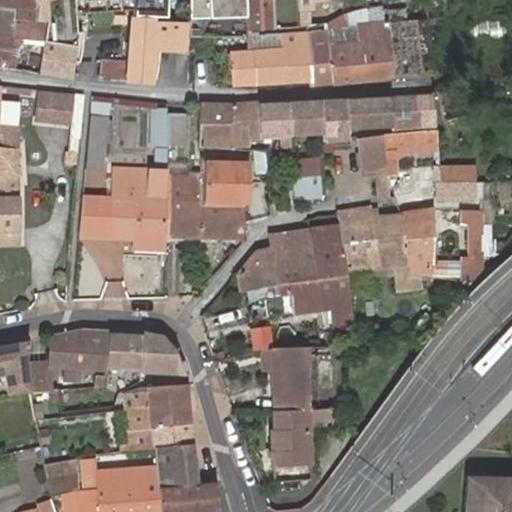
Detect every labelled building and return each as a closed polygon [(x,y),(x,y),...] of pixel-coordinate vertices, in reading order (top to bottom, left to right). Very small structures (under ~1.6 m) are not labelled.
[(36,0),(0,0),(0,69),(17,72),(23,41),(41,42),(44,8),(36,0)] [(36,0),(44,8),(41,42),(77,47),(75,14),(65,15),(64,0),(36,0)] [(135,0),(64,0),(65,15),(75,14),(88,14),(88,3),(121,0),(122,12),(134,11),(135,7),(135,0)] [(294,15),(294,0),(135,0),(135,7),(191,12),(189,40),(248,38),(248,31),(279,28),(294,26),(294,15)] [(332,14),(331,0),(294,0),(294,15),(332,14)] [(389,79),(432,74),(431,52),(450,50),(445,0),(428,0),(429,18),(388,24),(389,79)] [(183,41),(189,41),(189,40),(191,12),(135,7),(134,11),(129,84),(149,85),(150,85),(153,52),(181,54),(183,41)] [(333,85),(389,79),(388,24),(330,31),(333,85)] [(333,85),(330,31),(308,34),(308,82),(308,86),(333,85)] [(308,82),(308,34),(280,36),(280,51),(231,55),(231,87),(308,82)] [(72,80),(73,77),(77,47),(41,42),(41,43),(39,75),(72,80)] [(431,52),(432,74),(451,71),(450,50),(431,52)] [(110,83),(124,84),(126,63),(100,61),(98,79),(110,80),(110,83)] [(467,90),(437,93),(440,118),(470,114),(467,90)] [(67,97),(36,94),(33,121),(63,124),(67,97)] [(421,132),(419,96),(397,98),(398,128),(399,134),(421,132)] [(398,128),(397,98),(345,101),(346,132),(398,128)] [(345,101),(320,104),(322,135),(321,136),(321,143),(346,140),(346,132),(345,101)] [(322,135),(320,104),(286,106),(287,138),(322,135)] [(235,108),(199,106),(199,150),(226,151),(226,140),(287,138),(286,106),(235,108)] [(168,138),(182,138),(185,138),(186,114),(169,112),(168,138)] [(104,117),(89,117),(87,134),(105,133),(104,117)] [(433,131),(421,132),(399,134),(385,136),(386,156),(434,152),(433,131)] [(84,165),(83,171),(105,172),(105,133),(87,134),(84,165)] [(167,167),(167,173),(179,173),(182,138),(168,138),(167,151),(167,167)] [(379,138),(357,140),(360,171),(367,170),(382,169),(379,138)] [(0,200),(15,200),(14,153),(0,150),(0,200)] [(156,167),(167,167),(167,151),(156,151),(156,167)] [(202,205),(243,205),(244,164),(201,163),(201,173),(202,205)] [(316,180),(316,164),(287,165),(287,181),(290,181),(316,180)] [(452,168),(435,168),(436,182),(452,182),(452,168)] [(472,168),(452,168),(452,182),(472,182),(472,168)] [(382,169),(367,170),(368,201),(385,200),(382,169)] [(132,255),(164,256),(164,239),(166,204),(167,183),(167,173),(111,171),(110,203),(93,203),(92,238),(111,238),(132,239),(132,255)] [(164,239),(202,239),(203,238),(202,205),(201,173),(189,173),(189,184),(167,183),(166,204),(164,239)] [(290,205),(317,203),(316,180),(290,181),(290,205)] [(472,193),(472,182),(452,182),(436,182),(436,194),(472,193)] [(0,224),(16,224),(15,200),(0,200),(0,224)] [(77,239),(92,238),(93,203),(80,203),(77,239)] [(203,238),(240,240),(242,221),(243,205),(202,205),(203,238)] [(407,274),(438,270),(428,211),(397,215),(396,219),(407,274)] [(360,212),(337,215),(339,229),(343,262),(371,258),(373,273),(395,271),(398,296),(422,293),(421,282),(408,283),(407,274),(396,219),(366,224),(364,213),(360,212)] [(313,281),(345,277),(343,262),(339,229),(308,231),(313,281)] [(313,281),(308,231),(268,236),(270,249),(255,251),(237,273),(241,293),(261,289),(276,286),(284,284),(313,281)] [(371,258),(343,262),(345,277),(373,273),(371,258)] [(439,279),(438,270),(407,274),(408,283),(421,282),(439,279)] [(332,330),(352,328),(345,277),(313,281),(284,284),(276,286),(277,296),(263,299),(265,318),(313,312),(330,311),(332,325),(332,330)] [(277,296),(276,286),(261,289),(263,299),(277,296)] [(330,311),(313,312),(315,326),(332,325),(330,311)] [(43,364),(104,368),(106,333),(81,332),(45,339),(43,364)] [(104,368),(180,373),(170,352),(158,339),(143,335),(106,333),(104,368)] [(269,338),(269,350),(273,350),(307,349),(318,349),(318,338),(269,338)] [(27,343),(0,348),(0,377),(3,377),(7,396),(31,392),(24,361),(23,354),(28,349),(27,343)] [(273,350),(275,398),(308,398),(307,349),(273,350)] [(24,361),(31,392),(48,389),(41,357),(24,361)] [(122,390),(121,415),(122,415),(125,448),(117,449),(118,455),(151,451),(149,429),(188,425),(185,385),(122,390)] [(275,398),(275,411),(308,410),(308,398),(275,398)] [(308,410),(275,411),(276,428),(271,429),(272,449),(269,449),(270,483),(310,482),(308,410)] [(333,411),(309,411),(309,429),(325,429),(325,426),(333,426),(333,411)] [(149,429),(151,451),(151,452),(190,445),(188,425),(149,429)] [(0,449),(0,457),(30,451),(28,442),(0,449)] [(190,445),(151,452),(156,488),(193,486),(191,459),(190,445)] [(75,501),(75,511),(158,511),(156,488),(151,452),(89,464),(90,492),(79,493),(74,493),(75,501)] [(89,459),(77,460),(79,493),(90,492),(89,464),(89,459)] [(44,466),(54,495),(74,493),(79,493),(77,460),(44,466)] [(511,511),(511,478),(464,475),(461,511),(511,511)] [(156,488),(158,511),(215,511),(213,485),(193,486),(156,488)] [(58,511),(75,511),(75,501),(74,493),(54,495),(58,511)]
